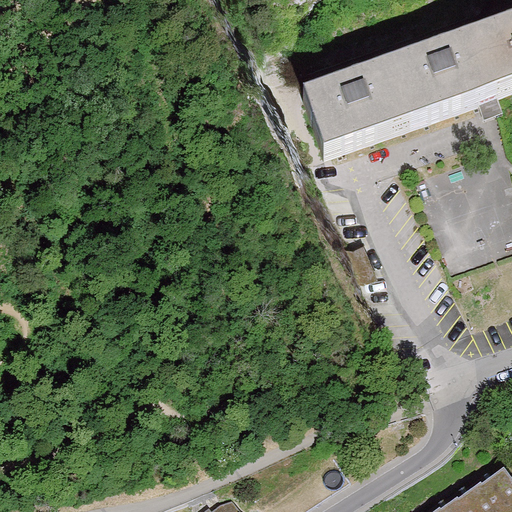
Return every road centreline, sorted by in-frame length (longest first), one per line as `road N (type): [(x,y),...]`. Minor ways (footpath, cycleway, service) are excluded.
road 1 (residential): [(454,385),(366,196)]
road 2 (residential): [(338,511),(441,444),(454,418),(454,385)]
